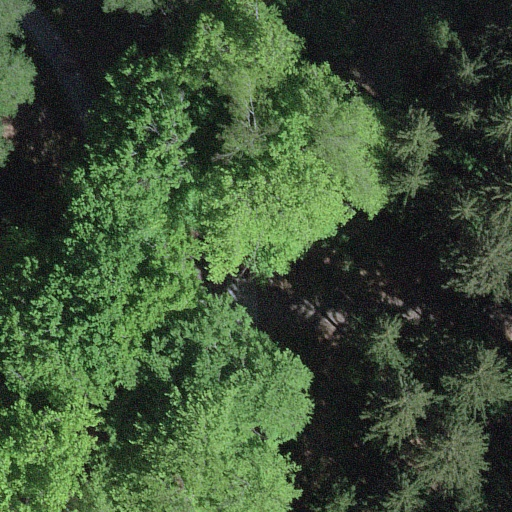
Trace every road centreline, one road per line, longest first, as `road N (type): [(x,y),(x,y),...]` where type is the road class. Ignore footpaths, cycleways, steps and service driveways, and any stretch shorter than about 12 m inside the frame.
road 1 (track): [(15,0),(69,65),(94,115),(108,169),(112,250),(92,370),(0,497)]
road 2 (track): [(112,250),(237,306),(511,312)]
